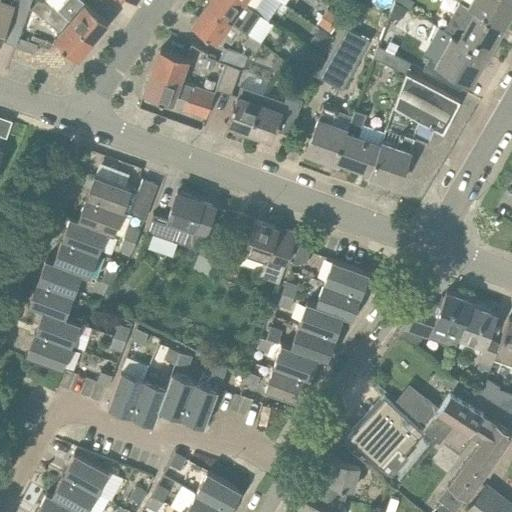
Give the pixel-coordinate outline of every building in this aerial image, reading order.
[(0,0),(0,40),(14,46),(17,36),(23,19),(10,14),(15,1),(10,0),(0,0)] [(37,0),(31,7),(61,32),(55,39),(62,45),(61,45),(65,49),(66,48),(77,58),(92,40),(61,14),(57,10),(45,0),(37,0)] [(61,14),(92,40),(108,22),(96,12),(97,11),(83,0),(65,0),(57,10),(61,14)] [(231,21),(244,3),(240,0),(209,0),(206,5),(231,21)] [(396,0),(410,8),(414,1),(412,0),(396,0)] [(473,8),(503,26),(511,10),(511,0),(469,0),(467,4),(473,8)] [(400,21),(408,8),(397,2),(389,15),(400,21)] [(217,41),(231,21),(206,5),(192,24),(205,33),(204,34),(208,37),(209,36),(217,41)] [(317,23),(330,32),(341,17),(327,8),(317,23)] [(457,36),(487,53),(503,26),(473,8),(457,36)] [(342,89),(369,40),(345,26),(318,75),(342,89)] [(330,36),(319,28),(310,41),(321,49),(330,36)] [(430,56),(423,67),(451,84),(457,73),(471,81),(487,53),(457,36),(443,28),(427,54),(430,56)] [(254,51),(260,42),(249,34),(243,43),(254,51)] [(17,36),(14,46),(34,53),(38,44),(17,36)] [(405,74),(406,71),(411,62),(378,45),(374,57),(405,74)] [(243,68),(247,57),(224,47),(220,58),(243,68)] [(181,80),(189,59),(180,55),(180,54),(175,52),(175,53),(161,48),(153,69),(181,80)] [(277,56),(270,67),(277,71),(284,61),(277,56)] [(211,67),(214,61),(204,58),(202,64),(211,67)] [(298,70),(309,76),(316,64),(311,61),(302,63),(298,70)] [(240,68),(226,63),(223,72),(218,89),(230,93),(240,68)] [(177,91),(181,80),(153,69),(144,92),(158,98),(158,99),(163,101),(163,99),(179,105),(183,93),(177,91)] [(394,105),(425,123),(443,132),(460,101),(406,71),(405,74),(394,105)] [(213,88),(215,81),(205,78),(203,85),(213,88)] [(186,107),(207,115),(215,93),(194,86),(186,107)] [(227,122),(250,131),(261,101),(238,93),(234,103),(233,103),(231,108),(233,108),(227,122)] [(272,139),(275,129),(292,136),(305,99),(288,93),(283,109),(261,101),(250,131),(272,139)] [(306,151),(334,161),(348,126),(332,120),(336,109),(323,104),(306,151)] [(365,173),(368,174),(380,141),(358,133),(365,113),(354,109),(348,126),(334,161),(339,163),(340,159),(366,168),(365,173)] [(0,135),(6,137),(12,121),(5,118),(0,131),(0,135)] [(381,139),(380,141),(368,174),(398,185),(414,138),(400,133),(396,144),(381,139)] [(122,210),(124,206),(131,187),(94,173),(86,196),(122,210)] [(144,219),(153,195),(157,184),(143,178),(129,213),(144,219)] [(192,228),(205,233),(215,206),(202,201),(202,200),(177,191),(167,220),(179,224),(173,240),(186,244),(192,228)] [(113,233),(122,210),(86,196),(85,197),(86,197),(78,219),(70,215),(70,216),(113,233)] [(106,230),(113,233),(70,216),(61,239),(62,239),(97,253),(106,230)] [(259,276),(279,283),(297,234),(254,218),(243,251),(265,259),(259,276)] [(124,237),(135,241),(139,229),(128,225),(124,237)] [(208,275),(221,242),(204,236),(191,268),(208,275)] [(135,241),(124,237),(120,249),(131,253),(135,241)] [(89,275),(97,253),(62,239),(54,261),(45,257),(45,258),(89,275)] [(306,262),(310,251),(298,246),(294,258),(306,262)] [(89,275),(45,258),(36,281),(73,294),(81,272),(89,275)] [(324,282),(361,295),(369,272),(332,259),(324,282)] [(101,280),(108,282),(113,284),(117,272),(106,268),(101,280)] [(92,290),(103,294),(104,291),(108,282),(101,280),(96,278),(92,290)] [(282,292),(294,296),(298,284),(286,280),(282,292)] [(64,317),(73,294),(36,281),(28,303),(79,323),(79,322),(64,317)] [(113,284),(108,282),(104,291),(109,295),(116,287),(113,284)] [(306,301),(352,318),(361,295),(324,282),(316,304),(306,300),(306,301)] [(460,334),(458,338),(459,338),(472,303),(473,300),(446,290),(436,316),(417,309),(418,308),(418,307),(403,329),(429,338),(434,325),(460,334)] [(294,296),(282,292),(278,305),(290,308),(294,296)] [(298,323),(335,337),(335,336),(342,315),(352,318),(306,301),(298,323)] [(71,345),(79,323),(28,303),(28,304),(43,310),(35,331),(71,345)] [(498,347),(499,343),(488,339),(497,313),(472,303),(459,338),(484,347),(478,364),(490,369),(493,359),(494,359),(498,347)] [(494,359),(511,365),(511,317),(509,317),(499,343),(498,347),(494,359)] [(317,356),(327,360),(335,337),(298,323),(290,345),(290,346),(317,356)] [(114,336),(126,340),(130,328),(119,324),(114,336)] [(266,337),(273,340),(278,342),(282,329),(270,325),(266,337)] [(132,339),(144,343),(148,332),(137,327),(132,339)] [(62,368),(71,345),(35,331),(25,354),(62,368)] [(273,340),(266,337),(261,335),(256,348),(269,352),(273,340)] [(126,340),(114,336),(109,348),(121,353),(126,340)] [(273,366),(310,379),(310,378),(309,378),(317,356),(290,346),(290,345),(281,342),(273,366)] [(164,358),(176,362),(180,350),(168,346),(164,358)] [(180,350),(176,362),(187,366),(191,354),(180,350)] [(211,375),(222,379),(226,367),(215,363),(211,375)] [(273,366),(271,370),(264,389),(301,402),(310,379),(273,366)] [(438,367),(432,377),(452,390),(458,380),(438,367)] [(107,406),(130,415),(144,377),(121,369),(107,406)] [(113,375),(112,375),(101,370),(97,382),(108,386),(113,375)] [(256,386),(260,374),(249,370),(245,382),(256,386)] [(144,377),(130,415),(153,423),(159,408),(159,407),(167,387),(166,386),(172,372),(171,371),(166,386),(144,377)] [(159,408),(181,416),(194,380),(172,372),(166,386),(167,387),(159,407),(159,408)] [(194,380),(181,416),(180,417),(204,426),(218,389),(194,380)] [(453,420),(469,431),(483,413),(450,392),(441,407),(409,383),(395,401),(412,415),(440,437),(442,435),(453,420)] [(407,451),(426,429),(385,394),(349,436),(384,465),(400,446),(407,451)] [(466,459),(484,471),(498,452),(511,432),(483,413),(469,431),(469,432),(470,432),(480,440),(466,459)] [(440,437),(442,439),(457,450),(470,432),(469,432),(469,431),(453,420),(442,435),(440,437)] [(342,444),(332,439),(328,446),(337,452),(342,444)] [(96,493),(99,488),(108,471),(74,451),(62,474),(63,474),(96,493)] [(186,458),(176,452),(175,452),(169,463),(180,469),(186,458)] [(353,488),(359,464),(320,454),(316,471),(325,473),(319,492),(344,498),(347,486),(353,488)] [(466,459),(455,474),(437,498),(456,511),(479,479),(484,471),(466,459)] [(195,492),(229,511),(241,489),(207,470),(195,492)] [(84,511),(85,511),(96,493),(63,474),(52,494),(84,511)] [(152,495),(162,501),(169,490),(158,484),(152,495)] [(141,502),(146,491),(136,486),(130,496),(141,502)] [(511,511),(511,505),(486,486),(465,511),(511,511)] [(82,511),(84,511),(52,494),(46,491),(34,511),(79,511),(80,511),(82,511)] [(183,511),(228,511),(229,511),(195,492),(183,511)] [(338,511),(339,509),(341,510),(344,498),(319,492),(316,503),(300,499),(297,511),(338,511)] [(162,501),(152,495),(146,506),(156,511),(162,501)]
